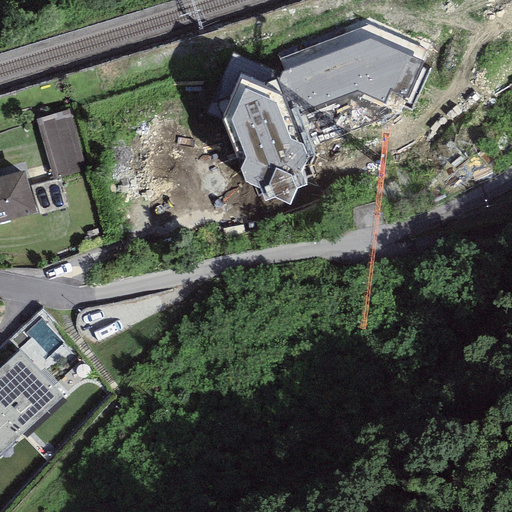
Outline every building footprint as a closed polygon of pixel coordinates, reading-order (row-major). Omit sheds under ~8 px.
[(511,7),(466,26),(492,89),(511,80),(511,7)] [(260,87),(238,80),(221,120),(241,167),(239,170),(244,183),(260,188),(264,201),(275,197),(290,205),(295,189),(307,184),(301,172),(307,158),(313,156),(298,113),(357,90),(385,103),(390,91),(407,99),(427,50),(366,25),(280,60),(284,71),(282,72),(278,81),(260,87)] [(68,110),(36,119),(53,180),(85,170),(68,110)] [(436,122),(434,161),(442,162),(441,171),(457,172),(457,180),(475,181),(479,125),(436,122)] [(0,176),(0,223),(36,213),(24,170),(0,176)] [(0,368),(0,413),(22,437),(63,398),(17,351),(0,368)] [(0,458),(22,437),(0,413),(0,458)]
